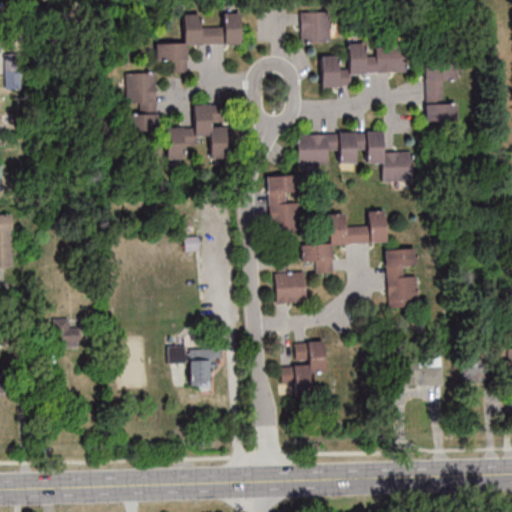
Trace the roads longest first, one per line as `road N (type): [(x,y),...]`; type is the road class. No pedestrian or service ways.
road 1 (secondary): [(511,474),(0,487)]
road 2 (residential): [(267,481),(242,202),(254,157),(292,110)]
road 3 (residential): [(252,327),(331,319),(353,293),(360,258)]
